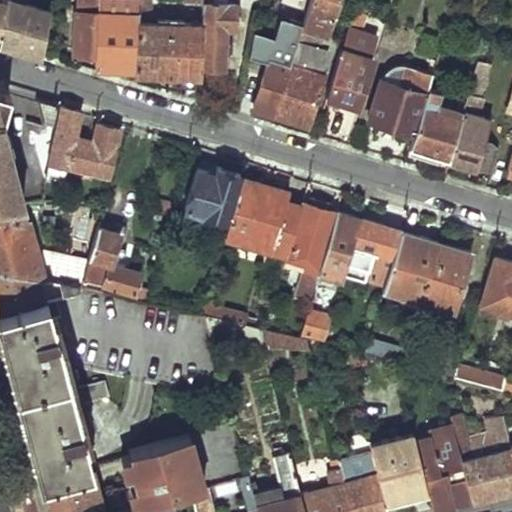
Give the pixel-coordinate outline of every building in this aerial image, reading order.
[(0,0),(0,39),(0,40),(37,51),(43,7),(20,0),(0,0)] [(73,0),(73,46),(93,47),(95,0),(73,0)] [(92,65),(133,68),(136,0),(95,0),(93,47),(92,65)] [(200,22),(150,20),(150,0),(136,0),(133,68),(133,73),(197,76),(198,63),(200,22)] [(225,25),(235,25),(237,3),(222,3),(214,2),(213,0),(201,0),(200,22),(198,63),(222,63),(225,25)] [(290,118),(307,123),(323,72),(317,69),(322,51),(315,48),(320,33),(322,33),(333,0),(308,0),(298,30),(272,113),(290,118)] [(340,46),(368,56),(377,28),(360,23),(366,7),(353,2),(340,46)] [(263,110),(272,113),(298,30),(283,24),(278,39),(275,37),(269,56),(268,56),(252,106),(263,110)] [(324,94),(353,103),(368,56),(340,46),(324,94)] [(469,82),(481,86),(489,63),(476,60),(469,82)] [(429,72),(401,63),(399,63),(394,64),(391,65),(389,67),(383,73),(381,77),(379,76),(367,118),(410,132),(424,88),(429,72)] [(466,92),(478,96),(481,86),(469,82),(466,92)] [(9,89),(0,85),(0,199),(23,198),(3,126),(0,126),(0,114),(2,114),(9,89)] [(406,145),(445,157),(458,116),(433,109),(438,92),(424,88),(410,132),(406,145)] [(50,158),(102,173),(117,127),(97,120),(92,136),(73,129),(79,109),(60,104),(50,158)] [(445,157),(473,167),(482,134),(487,118),(461,109),(458,116),(445,157)] [(473,167),(487,171),(496,145),(488,136),(482,134),(473,167)] [(185,205),(222,216),(237,169),(218,163),(217,165),(198,159),(185,205)] [(222,234),(287,252),(289,246),(301,203),(287,198),(289,191),(241,174),(222,234)] [(295,294),(309,298),(318,268),(336,208),(302,198),(301,203),(289,246),(306,250),(295,294)] [(318,268),(339,274),(355,214),(336,208),(318,268)] [(0,265),(79,284),(88,252),(45,242),(37,213),(0,213),(0,265)] [(382,285),(399,227),(377,220),(355,214),(339,274),(382,285)] [(108,281),(135,288),(141,268),(112,260),(119,229),(97,222),(88,252),(79,284),(104,289),(108,281)] [(381,288),(418,299),(437,239),(399,227),(382,285),(381,288)] [(418,299),(450,308),(470,249),(437,239),(418,299)] [(479,301),(511,311),(511,265),(511,266),(511,264),(511,259),(493,254),(479,301)] [(0,308),(78,287),(79,284),(0,265),(0,308)] [(0,328),(39,476),(90,462),(83,438),(92,435),(83,401),(78,385),(73,364),(223,392),(207,335),(201,311),(104,289),(79,284),(78,287),(0,308),(0,328)] [(300,330),(314,334),(321,310),(307,306),(300,330)] [(225,335),(263,343),(258,324),(201,311),(207,335),(223,331),(225,335)] [(398,359),(451,375),(455,363),(459,349),(406,334),(398,359)] [(363,350),(393,358),(395,351),(365,342),(363,350)] [(501,389),(505,377),(455,363),(451,375),(501,389)] [(108,395),(104,379),(78,385),(83,401),(108,395)] [(472,497),(511,486),(511,454),(509,444),(505,429),(496,432),(500,446),(471,454),(463,419),(452,422),(472,497)] [(430,508),(472,497),(452,422),(429,427),(430,432),(413,437),(425,487),(430,508)] [(376,472),(382,501),(425,487),(413,437),(410,428),(369,441),(376,472)] [(127,452),(120,454),(133,504),(188,489),(198,486),(183,431),(126,447),(127,452)] [(281,494),(254,501),(256,509),(257,511),(305,511),(300,490),(288,445),(269,450),(281,494)] [(48,511),(103,511),(105,511),(90,462),(39,476),(48,511)] [(350,511),(384,511),(382,501),(376,472),(355,478),(351,463),(340,467),(350,511)] [(305,511),(350,511),(340,467),(327,470),(330,483),(300,490),(305,511)] [(194,511),(257,511),(256,509),(245,511),(210,511),(203,485),(198,486),(188,489),(194,511)]
